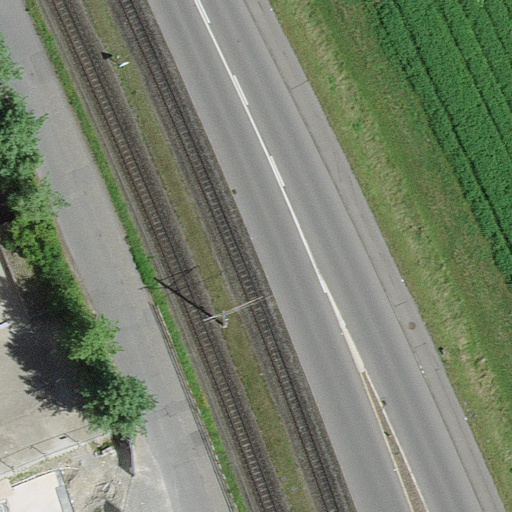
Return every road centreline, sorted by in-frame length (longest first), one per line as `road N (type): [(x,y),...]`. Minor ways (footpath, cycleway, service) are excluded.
road 1 (secondary): [(333,300),(195,0)]
road 2 (secondary): [(451,511),(378,364),(333,300)]
road 3 (secondary): [(333,300),(340,380),(379,511)]
